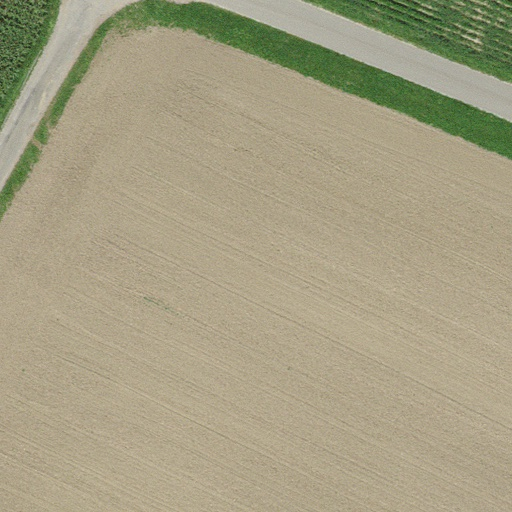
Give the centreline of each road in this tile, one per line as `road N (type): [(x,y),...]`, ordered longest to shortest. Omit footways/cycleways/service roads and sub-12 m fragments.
road 1 (track): [(250,0),(511,105)]
road 2 (track): [(89,0),(0,162)]
